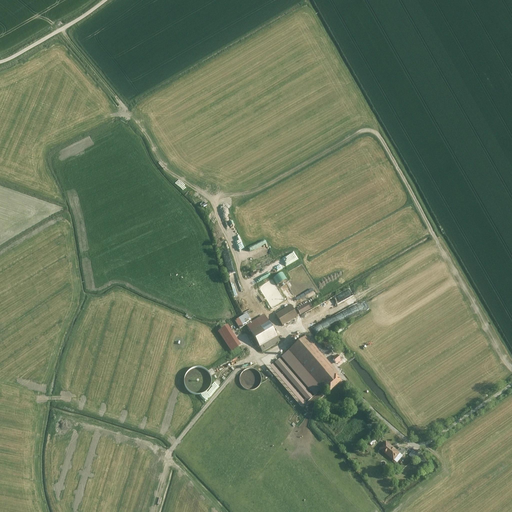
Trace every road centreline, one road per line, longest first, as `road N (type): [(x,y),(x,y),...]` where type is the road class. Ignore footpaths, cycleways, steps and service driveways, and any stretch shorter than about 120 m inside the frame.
road 1 (track): [(60,29),(129,113),(158,173),(213,233)]
road 2 (unclassified): [(0,61),(105,0)]
